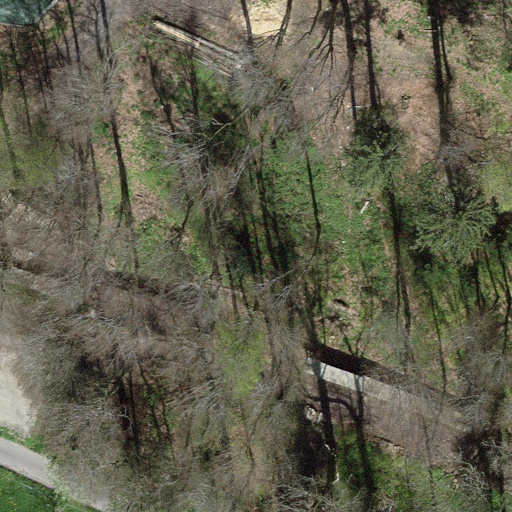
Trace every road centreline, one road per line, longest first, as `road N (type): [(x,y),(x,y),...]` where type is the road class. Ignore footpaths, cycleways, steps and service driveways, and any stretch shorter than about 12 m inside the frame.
road 1 (track): [(0,307),(50,329),(303,381),(511,464)]
road 2 (track): [(116,0),(0,135)]
road 3 (residential): [(135,511),(0,451)]
